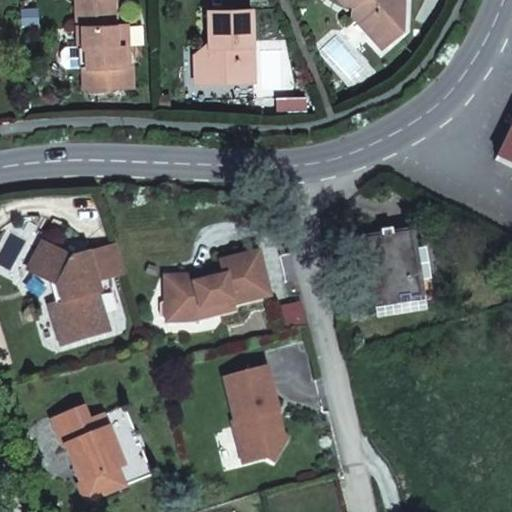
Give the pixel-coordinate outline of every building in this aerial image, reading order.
[(76,0),(78,48),(83,48),(83,66),(84,88),(132,86),(131,64),(124,64),(123,46),(128,46),(127,25),(117,25),(115,0),(76,0)] [(355,12),(371,32),(379,26),(390,39),(404,28),(404,13),(396,13),(395,1),(396,0),(342,0),(345,3),(354,2),(357,0),(358,0),(363,5),(355,12)] [(195,53),(196,72),(215,71),(224,81),(253,80),(250,8),(210,10),(211,49),(205,52),(195,53)] [(36,9),(21,9),(21,23),(36,23),(36,9)] [(379,26),(371,32),(382,46),(390,39),(379,26)] [(215,71),(196,72),(197,82),(224,81),(215,71)] [(511,164),(511,122),(496,157),(511,164)] [(421,294),(415,249),(412,231),(392,234),(391,228),(382,229),(382,236),(365,238),(374,307),(398,304),(398,297),(421,294)] [(126,273),(117,246),(74,261),(44,244),(28,272),(58,289),(62,305),(50,309),(62,347),(109,332),(97,295),(101,293),(97,283),(126,273)] [(425,248),(415,249),(421,294),(431,293),(425,248)] [(168,278),(169,302),(175,302),(176,322),(193,321),(235,310),(234,305),(270,296),(259,254),(223,263),(225,270),(227,278),(198,285),(196,277),(168,278)] [(225,270),(196,277),(198,285),(227,278),(225,270)] [(225,377),(237,421),(232,422),(243,463),(261,458),(269,464),(285,441),(275,432),(270,412),(278,410),(267,367),(225,377)] [(72,443),(86,479),(79,482),(86,500),(127,485),(119,467),(125,465),(104,415),(90,421),(84,407),(53,420),(64,446),(72,443)]
